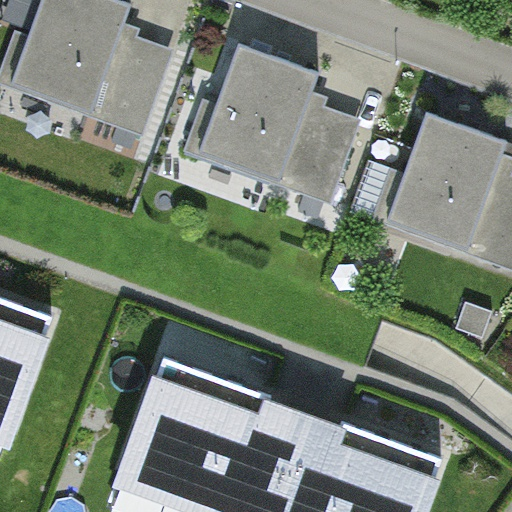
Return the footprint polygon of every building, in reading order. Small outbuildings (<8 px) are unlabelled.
[(141,13),(107,0),(47,0),(13,92),(99,124),(141,13)] [(328,80),(243,54),(209,166),(294,192),(328,80)] [(511,152),(511,143),(423,118),(391,227),(482,253),(511,152)] [(45,329),(0,314),(0,455),(5,457),(45,329)] [(434,511),(452,464),(169,359),(113,508),(125,511),(434,511)]
